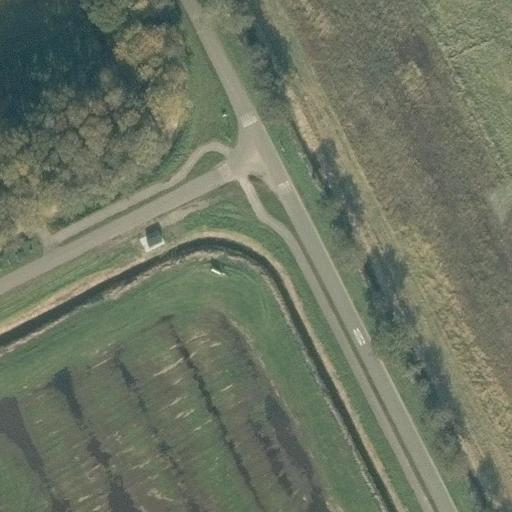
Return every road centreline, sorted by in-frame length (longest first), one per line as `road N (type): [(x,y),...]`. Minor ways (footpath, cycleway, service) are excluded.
road 1 (tertiary): [(444,511),(265,155)]
road 2 (unclassified): [(0,286),(265,155)]
road 3 (tertiary): [(265,155),(186,0)]
